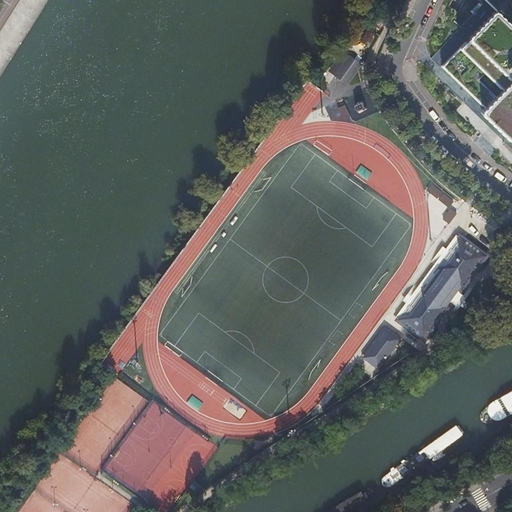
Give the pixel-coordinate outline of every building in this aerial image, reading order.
[(511,0),(474,0),(468,7),(474,13),(467,19),(458,28),(464,34),(449,50),(455,55),(444,67),(486,108),(478,116),(506,144),(510,140),(511,141),(511,0)] [(362,44),(370,45),(371,33),(363,32),(362,44)] [(344,84),(358,62),(351,58),(345,53),(330,74),(344,84)] [(311,106),(322,96),(314,87),(303,97),(311,106)] [(393,317),(391,320),(421,342),(449,304),(454,308),(457,305),(459,307),(463,302),(460,300),(469,288),(466,286),(476,273),(472,270),(484,254),(456,234),(454,235),(452,234),(442,247),(439,245),(434,251),(437,253),(406,295),(404,293),(399,300),(402,302),(392,316),(393,317)]
